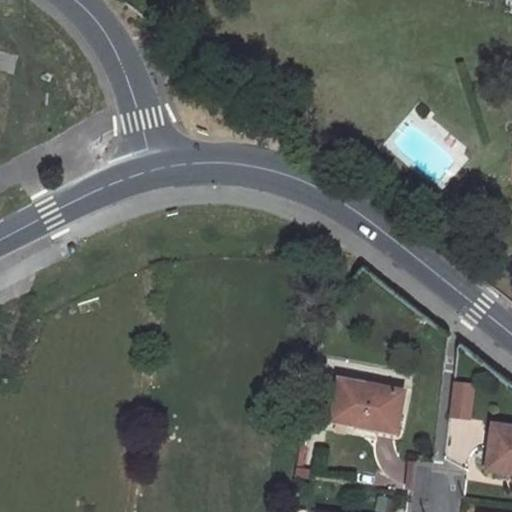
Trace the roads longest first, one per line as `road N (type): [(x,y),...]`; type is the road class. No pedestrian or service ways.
road 1 (tertiary): [(152,170),(247,164),(299,178),(356,211),(511,333)]
road 2 (residential): [(76,0),(114,46),(152,170)]
road 3 (tertiary): [(0,240),(109,183),(152,170)]
